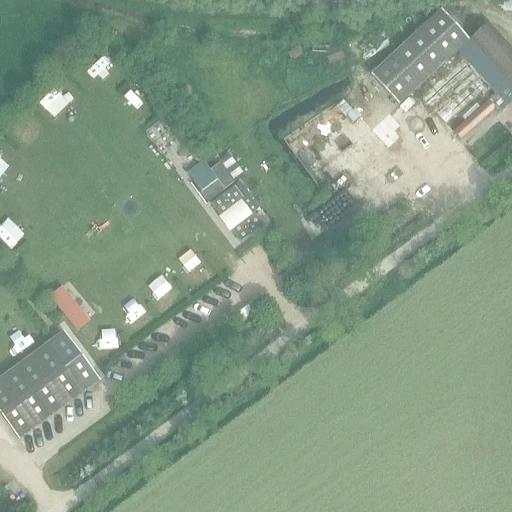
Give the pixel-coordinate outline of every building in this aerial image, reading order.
[(468,40),(466,38),(439,9),(368,74),(396,104),(412,88),(457,138),(491,108),(496,112),(508,101),(511,104),(511,103),(511,52),(486,24),(468,40)] [(210,171),(225,190),(234,183),(220,164),(210,171)] [(195,183),(208,202),(224,190),(210,172),(195,183)] [(234,187),(211,205),(221,217),(231,230),(240,243),(263,226),(254,213),(260,208),(250,195),(243,200),(234,187)] [(64,332),(0,379),(0,414),(19,441),(99,381),(64,332)]
